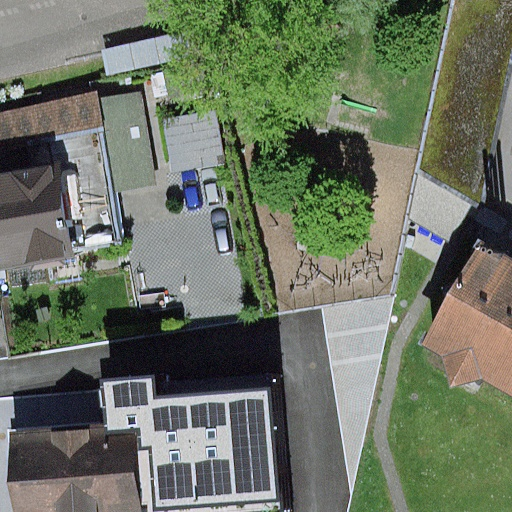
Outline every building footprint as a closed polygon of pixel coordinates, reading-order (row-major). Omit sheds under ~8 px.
[(511,14),(511,0),(454,0),(418,170),(421,172),(411,220),(446,239),(469,200),(473,201),(511,14)] [(37,176),(0,181),(0,266),(125,245),(114,185),(154,178),(141,99),(101,106),(99,99),(44,111),(49,140),(31,143),(37,176)] [(511,261),(489,248),(467,285),(451,289),(455,306),(434,343),(454,355),(457,357),(462,349),(492,366),(488,374),(490,376),(511,388),(511,261)] [(457,357),(454,355),(462,383),(490,376),(488,374),(492,366),(462,349),(457,357)] [(67,438),(23,441),(29,511),(296,511),(284,376),(170,385),(168,377),(114,381),(118,433),(92,436),(91,422),(66,424),(67,438)]
